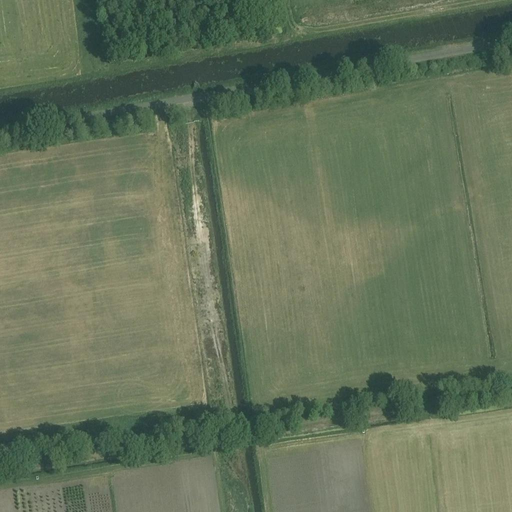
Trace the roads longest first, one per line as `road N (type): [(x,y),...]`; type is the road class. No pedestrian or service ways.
road 1 (unclassified): [(0,131),(511,41)]
road 2 (track): [(252,428),(511,393)]
road 3 (track): [(252,428),(0,466)]
